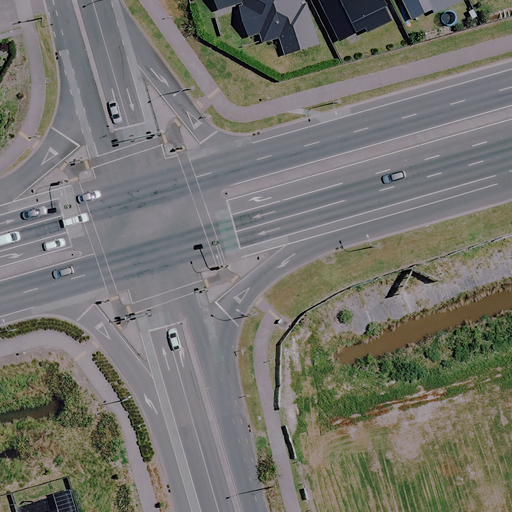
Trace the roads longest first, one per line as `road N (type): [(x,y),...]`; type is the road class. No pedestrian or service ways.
road 1 (secondary): [(225,167),(511,87)]
road 2 (secondary): [(199,462),(84,313),(17,297)]
road 3 (secondary): [(199,462),(134,263)]
road 4 (secondary): [(341,204),(238,296),(215,356)]
road 5 (secondary): [(109,16),(225,167)]
road 6 (residential): [(109,16),(161,186)]
road 7 (secondary): [(511,154),(341,204)]
road 8 (secondary): [(341,204),(180,251)]
road 9 (secondary): [(215,356),(248,511)]
road 10 (secondary): [(0,215),(63,132),(81,90)]
road 11 (secondary): [(134,263),(17,297)]
